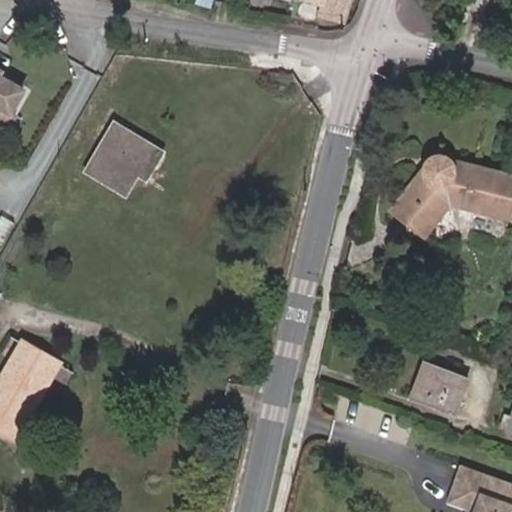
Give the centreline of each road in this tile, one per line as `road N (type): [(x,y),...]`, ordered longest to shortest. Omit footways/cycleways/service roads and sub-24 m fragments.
road 1 (tertiary): [(363,56),(250,511)]
road 2 (residential): [(27,0),(363,56)]
road 3 (residential): [(363,56),(405,47),(511,70)]
